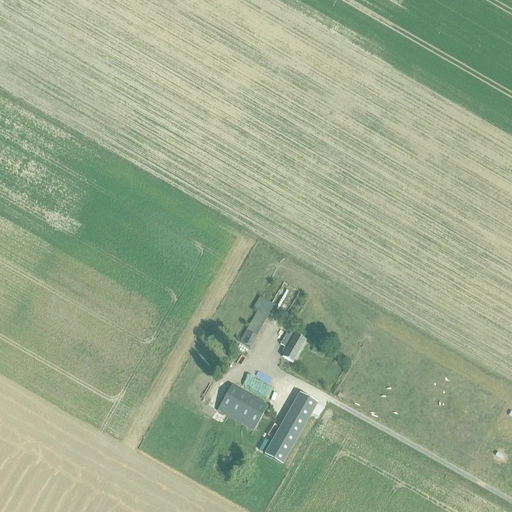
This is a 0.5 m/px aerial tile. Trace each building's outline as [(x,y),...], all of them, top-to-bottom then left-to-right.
[(250,348),(274,306),(259,298),(253,309),(257,312),(246,331),(240,342),(250,348)] [(281,357),(293,364),(306,341),(296,335),(294,339),(286,334),(280,345),(288,349),(283,356),(282,356),(281,357)] [(217,411),(254,432),(268,407),(232,386),(217,411)] [(298,438),(317,405),(300,395),(281,428),(265,456),(282,465),(298,438)] [(467,428),(464,433),(471,437),(474,432),(467,428)]
